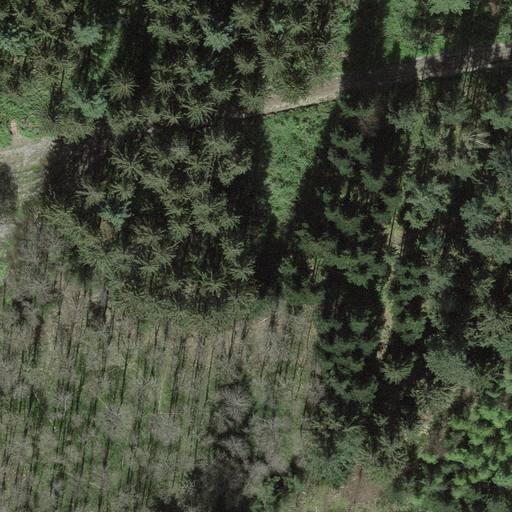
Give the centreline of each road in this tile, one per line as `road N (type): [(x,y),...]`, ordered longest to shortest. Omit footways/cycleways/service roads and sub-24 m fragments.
road 1 (track): [(511,57),(393,75),(0,162)]
road 2 (track): [(48,151),(0,279)]
